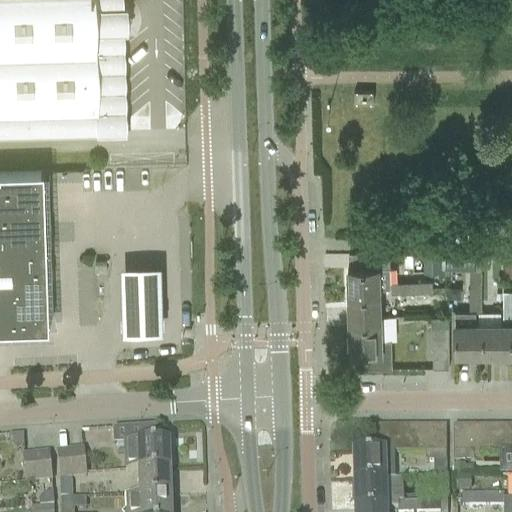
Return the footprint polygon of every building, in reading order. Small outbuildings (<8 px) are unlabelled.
[(0,0),(0,136),(125,133),(122,31),(127,31),(126,10),(122,10),(121,0),(0,0)] [(373,92),(354,91),(353,103),(373,104),(373,92)] [(0,204),(46,203),(45,171),(0,171),(0,204)] [(46,203),(0,204),(0,235),(47,234),(46,203)] [(47,234),(0,235),(0,266),(16,266),(48,265),(47,234)] [(440,271),(440,267),(439,244),(424,244),(424,271),(440,271)] [(475,245),(439,244),(440,267),(475,268),(475,245)] [(488,245),(475,245),(475,268),(488,268),(488,245)] [(94,263),(95,271),(106,271),(105,263),(94,263)] [(48,265),(16,266),(18,329),(49,329),(48,265)] [(16,266),(0,266),(0,330),(18,329),(16,266)] [(389,268),(378,269),(347,270),(348,298),(366,298),(366,289),(378,289),(390,289),(390,283),(389,268)] [(157,270),(120,271),(122,336),(159,335),(157,270)] [(474,293),(480,293),(480,271),(469,271),(469,290),(474,290),(474,293)] [(432,282),(412,283),(412,288),(410,288),(410,293),(432,293),(432,282)] [(412,288),(412,283),(390,283),(390,289),(390,294),(410,293),(410,288),(412,288)] [(366,298),(348,298),(349,326),(367,326),(367,318),(379,317),(378,289),(366,289),(366,298)] [(474,290),(469,290),(469,313),(474,313),(480,313),(480,293),(474,293),(474,290)] [(474,313),(469,313),(454,312),(454,355),(483,355),(483,337),(475,337),(475,325),(474,313)] [(367,326),(349,326),(350,355),(365,355),(366,368),(392,368),(391,339),(380,340),(379,317),(367,318),(367,326)] [(430,349),(432,349),(432,369),(434,369),(448,369),(448,317),(430,317),(430,349)] [(511,324),(502,325),(502,337),(511,337),(511,355),(511,354),(511,324)] [(502,325),(475,325),(475,337),(483,337),(483,355),(511,355),(511,337),(502,337),(502,325)] [(421,427),(409,428),(410,453),(422,453),(421,427)] [(433,427),(421,427),(422,453),(426,453),(434,453),(433,427)] [(434,453),(445,453),(445,427),(433,427),(434,453)] [(465,453),(465,427),(453,427),(453,453),(465,453)] [(477,427),(465,427),(465,453),(474,453),(477,453),(477,427)] [(489,453),(489,427),(477,427),(477,453),(489,453)] [(501,453),(501,427),(489,427),(489,453),(501,453)] [(511,427),(501,427),(501,453),(511,452),(511,427)] [(127,472),(138,471),(170,470),(169,444),(156,444),(155,428),(137,429),(138,445),(126,445),(127,472)] [(386,453),(386,428),(374,428),(373,453),(384,453),(386,453)] [(398,453),(398,428),(386,428),(386,453),(393,453),(398,453)] [(410,453),(409,428),(398,428),(398,453),(410,453)] [(70,453),(73,479),(85,478),(82,451),(70,453)] [(73,479),(70,453),(57,454),(60,481),(73,479)] [(353,454),(354,483),(385,482),(394,481),(393,453),(386,453),(384,453),(373,453),(353,454)] [(445,453),(434,453),(426,453),(426,463),(446,463),(445,453)] [(474,453),(465,453),(453,453),(453,463),(474,463),(474,453)] [(35,456),(38,483),(51,482),(48,455),(35,456)] [(38,483),(35,456),(23,457),(25,484),(38,483)] [(171,496),(170,470),(138,471),(139,497),(171,496)] [(456,479),(456,492),(470,492),(470,479),(456,479)] [(385,482),(354,483),(355,511),(386,510),(397,509),(397,504),(401,504),(401,481),(394,481),(385,482)] [(38,509),(40,508),(53,507),(52,495),(43,496),(38,503),(38,509)] [(171,511),(171,496),(139,497),(124,497),(124,511),(171,511)] [(503,496),(481,497),(481,502),(484,502),(484,506),(503,506),(503,501),(503,496)] [(481,497),(462,497),(462,507),(484,506),(484,502),(481,502),(481,497)] [(503,506),(502,511),(511,511),(511,501),(503,501),(503,506)] [(446,502),(422,503),(422,508),(419,508),(418,511),(439,511),(439,508),(446,508),(446,502)] [(422,503),(401,504),(397,504),(397,509),(397,511),(418,511),(419,508),(422,508),(422,503)]
